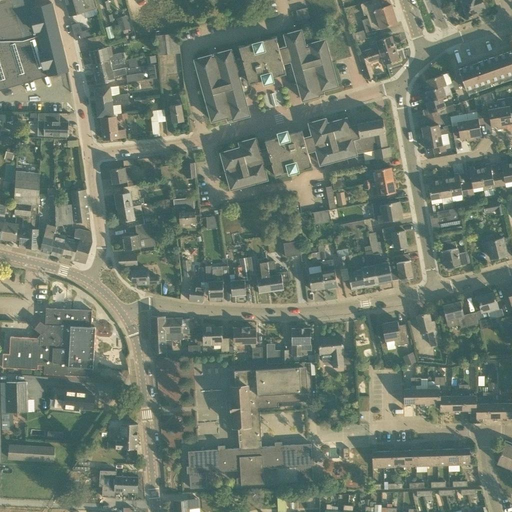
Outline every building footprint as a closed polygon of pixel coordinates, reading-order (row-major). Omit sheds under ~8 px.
[(0,0),(0,90),(49,75),(68,71),(68,69),(63,48),(63,47),(62,47),(57,26),(58,26),(57,25),(52,4),(52,2),(33,7),(30,0),(0,0)] [(97,8),(94,0),(65,0),(70,16),(97,8)] [(391,5),(389,0),(370,0),(364,2),(361,3),(364,15),(367,14),(368,18),(362,20),(366,32),(372,30),(373,31),(397,23),(392,4),(391,5)] [(467,16),(485,9),(481,0),(455,0),(455,1),(458,0),(461,0),(465,9),(463,10),(465,14),(466,13),(467,16)] [(309,7),(297,10),(299,20),(311,17),(309,7)] [(118,17),(121,30),(131,28),(128,15),(118,17)] [(82,32),(73,34),(75,40),(75,41),(88,39),(91,39),(91,37),(90,30),(82,32)] [(303,100),(319,96),(319,94),(323,93),(322,90),(338,86),(325,40),(309,44),(309,46),(305,47),(301,30),(285,35),(288,47),(279,49),(276,37),(239,47),(243,59),(234,61),(231,50),(215,54),(215,56),(212,57),(211,55),(195,60),(212,121),(227,117),(228,119),(233,118),(233,120),(249,115),(238,75),(247,73),(249,83),(264,79),(265,83),(273,81),(272,77),(286,73),(283,63),(292,60),(303,100)] [(355,42),(364,39),(366,38),(364,30),(352,34),(355,42)] [(158,56),(170,54),(180,53),(178,33),(156,36),(158,56)] [(91,39),(88,39),(89,45),(107,42),(106,36),(91,39)] [(368,57),(395,47),(391,36),(376,41),(379,48),(376,49),(375,48),(358,53),(360,59),(368,57)] [(128,52),(122,53),(112,55),(110,47),(109,44),(107,44),(107,42),(89,45),(91,51),(90,51),(93,63),(109,59),(110,61),(123,57),(123,58),(129,57),(128,52)] [(382,58),(384,65),(399,60),(395,47),(368,57),(360,59),(364,71),(372,68),(370,63),(379,60),(379,59),(382,58)] [(467,66),(459,69),(462,78),(466,90),(511,74),(511,50),(478,62),(477,60),(477,61),(473,62),(473,61),(467,64),(466,63),(467,66)] [(125,64),(123,58),(123,57),(110,61),(109,59),(93,63),(95,74),(103,72),(112,70),(111,66),(114,65),(114,66),(125,64)] [(112,71),(112,70),(103,72),(95,74),(97,84),(114,80),(114,77),(127,74),(126,68),(112,71)] [(127,82),(143,79),(142,73),(126,75),(127,82)] [(446,85),(446,84),(443,74),(426,80),(428,86),(425,87),(426,91),(442,86),(443,86),(446,85)] [(446,96),(443,86),(442,86),(426,91),(428,97),(425,98),(426,102),(442,97),(446,96)] [(97,102),(128,98),(127,94),(110,96),(109,87),(95,88),(97,102)] [(489,99),(497,98),(496,90),(488,91),(489,99)] [(448,113),(442,97),(426,102),(426,103),(428,108),(424,109),(428,120),(439,116),(448,113)] [(98,116),(108,115),(113,114),(112,105),(128,103),(128,98),(97,102),(98,116)] [(511,99),(508,100),(508,98),(498,100),(498,103),(502,128),(507,127),(507,124),(511,123),(511,99)] [(184,121),(182,111),(180,99),(169,101),(173,123),(184,121)] [(498,129),(502,128),(498,103),(487,104),(488,110),(483,111),(485,123),(490,122),(491,127),(497,126),(498,129)] [(157,109),(159,121),(166,121),(164,108),(157,109)] [(151,110),(152,124),(153,134),(160,133),(159,121),(157,109),(151,110)] [(478,118),(468,119),(471,140),(476,139),(475,136),(481,135),(479,124),(485,123),(483,111),(477,112),(478,118)] [(69,122),(59,121),(58,121),(58,114),(39,113),(39,129),(45,129),(45,135),(68,136),(69,122)] [(126,137),(125,129),(118,130),(116,116),(101,118),(103,140),(126,137)] [(419,134),(420,138),(441,134),(441,135),(453,133),(452,127),(452,126),(443,127),(443,129),(440,130),(439,124),(442,124),(439,116),(428,120),(430,126),(422,127),(423,133),(419,134)] [(375,159),(391,156),(390,147),(389,147),(388,147),(385,132),(386,132),(383,119),(357,124),(358,125),(349,127),(346,118),(327,124),(325,119),(309,123),(313,136),(304,138),(302,130),(288,134),(287,131),(278,133),(279,137),(265,140),(268,148),(259,151),(256,138),(239,143),(241,147),(221,153),(226,169),(227,169),(228,172),(227,173),(231,189),(267,179),(263,164),(271,162),(275,177),(312,166),(308,151),(316,149),(321,164),(356,154),(356,152),(374,149),(375,159)] [(458,125),(455,126),(452,127),(453,133),(454,138),(460,137),(460,139),(466,138),(467,141),(471,140),(468,119),(457,121),(458,125)] [(443,145),(441,135),(441,134),(420,138),(421,143),(424,143),(425,148),(433,147),(434,153),(446,151),(445,145),(443,145)] [(505,182),(511,180),(511,163),(506,164),(506,161),(501,161),(503,172),(498,173),(500,186),(505,185),(505,182)] [(194,176),(193,163),(185,163),(186,177),(194,176)] [(381,163),(372,165),(369,165),(370,171),(369,171),(370,179),(364,180),(365,185),(393,179),(391,167),(382,168),(381,163)] [(494,187),(500,186),(498,173),(492,174),(490,163),(485,164),(486,168),(480,169),(483,186),(484,190),(494,189),(494,187)] [(113,184),(123,182),(127,181),(126,173),(132,172),(131,166),(111,169),(113,184)] [(472,182),(466,183),(468,195),(474,194),(473,188),(483,186),(480,169),(474,170),(474,166),(469,167),(472,182)] [(19,246),(38,248),(39,229),(35,229),(36,213),(38,214),(40,173),(16,171),(15,189),(15,196),(14,203),(16,203),(15,215),(17,215),(22,216),(20,233),(19,246)] [(462,194),(462,196),(464,207),(470,206),(468,195),(466,183),(465,175),(459,176),(459,173),(454,174),(455,177),(449,178),(452,196),(462,194)] [(438,177),(438,180),(442,197),(452,196),(449,178),(443,179),(442,176),(438,177)] [(438,180),(433,181),(432,178),(427,179),(431,199),(442,197),(438,180)] [(373,196),(386,194),(396,192),(393,179),(365,185),(366,189),(372,188),(373,196)] [(117,208),(133,205),(132,200),(140,199),(138,185),(126,187),(127,193),(115,195),(117,208)] [(76,223),(80,222),(90,221),(86,189),(72,191),(76,223)] [(45,235),(40,251),(49,253),(55,232),(56,226),(55,226),(55,205),(55,196),(50,196),(50,205),(50,224),(48,224),(45,235)] [(345,197),(337,199),(339,207),(346,206),(345,197)] [(194,209),(193,200),(193,198),(173,199),(175,219),(180,218),(180,225),(195,224),(194,209)] [(378,215),(380,222),(398,219),(398,218),(397,218),(396,215),(402,214),(399,201),(381,205),(383,214),(378,215)] [(495,202),(483,204),(485,212),(496,210),(497,214),(504,213),(502,201),(495,202)] [(55,226),(56,226),(73,225),(71,205),(55,205),(55,226)] [(119,222),(129,220),(131,220),(132,225),(132,226),(135,225),(144,224),(142,209),(134,211),(133,205),(117,208),(119,222)] [(317,224),(332,221),(329,209),(314,212),(317,224)] [(456,220),(454,209),(450,210),(451,215),(439,218),(440,223),(456,220)] [(17,233),(20,233),(22,216),(17,215),(15,224),(4,222),(2,238),(16,240),(17,233)] [(345,231),(356,229),(365,227),(364,220),(343,224),(345,231)] [(440,223),(441,231),(462,227),(461,220),(456,220),(440,223)] [(165,223),(166,235),(173,234),(172,222),(165,223)] [(125,250),(135,248),(141,247),(140,240),(149,238),(147,223),(144,224),(135,225),(137,235),(123,236),(125,250)] [(337,223),(331,225),(332,233),(339,232),(337,223)] [(393,237),(395,249),(408,247),(405,230),(395,232),(394,227),(382,229),(384,239),(393,237)] [(91,232),(82,230),(79,229),(75,230),(75,237),(79,238),(73,259),(86,263),(93,242),(91,232)] [(58,236),(59,233),(55,232),(49,253),(62,256),(66,239),(66,238),(58,236)] [(392,280),(389,264),(389,262),(378,264),(378,262),(381,261),(381,260),(380,253),(383,253),(381,242),(378,242),(376,232),(370,233),(372,245),(379,283),(385,282),(384,282),(385,282),(387,283),(390,282),(391,281),(392,280)] [(507,255),(503,237),(495,239),(494,233),(486,235),(491,259),(507,255)] [(79,238),(75,237),(67,235),(66,238),(66,239),(62,256),(73,259),(79,238)] [(458,253),(457,247),(456,247),(455,242),(451,242),(450,239),(441,241),(442,246),(443,251),(441,251),(443,257),(444,257),(447,269),(461,265),(469,263),(467,252),(458,253)] [(298,242),(284,244),(286,257),(300,255),(298,242)] [(372,265),(362,267),(365,286),(367,286),(368,287),(371,286),(372,284),(373,284),(379,283),(372,245),(364,247),(365,252),(366,252),(368,263),(370,263),(372,263),(372,265)] [(320,262),(327,261),(325,251),(318,252),(320,262)] [(313,263),(320,262),(318,252),(312,253),(313,263)] [(399,255),(400,262),(397,262),(397,263),(389,264),(392,280),(400,279),(413,277),(409,253),(399,255)] [(365,286),(362,267),(362,269),(356,271),(355,266),(353,254),(338,257),(340,269),(348,267),(352,288),(365,286)] [(120,266),(137,265),(137,255),(119,256),(120,266)] [(254,256),(247,258),(250,279),(251,279),(251,275),(257,275),(254,256)] [(235,274),(229,274),(229,275),(230,278),(230,281),(231,281),(232,295),(246,294),(245,280),(250,279),(247,258),(239,259),(241,267),(234,268),(235,274)] [(190,264),(189,264),(189,260),(182,261),(184,277),(191,276),(190,264)] [(267,262),(271,290),(284,289),(283,281),(289,280),(288,271),(276,273),(274,261),(267,262)] [(259,292),(271,290),(267,262),(260,263),(262,277),(257,277),(259,292)] [(208,282),(209,292),(209,296),(224,296),(223,280),(222,281),(222,278),(230,278),(229,275),(229,274),(228,266),(221,266),(222,269),(213,269),(213,266),(206,266),(206,267),(205,267),(206,282),(208,282)] [(198,280),(191,280),(189,300),(203,302),(205,288),(201,287),(202,282),(206,282),(205,267),(199,267),(198,280)] [(322,272),(324,288),(338,286),(335,269),(322,272)] [(138,284),(148,283),(159,283),(158,277),(149,277),(149,270),(132,271),(132,282),(138,282),(138,284)] [(324,288),(322,272),(308,274),(311,290),(324,288)] [(500,305),(498,306),(494,292),(478,296),(482,309),(477,311),(479,321),(503,314),(500,305)] [(443,306),(446,320),(448,328),(460,325),(461,328),(480,323),(479,321),(477,311),(464,314),(460,301),(443,306)] [(92,310),(64,309),(46,308),(45,325),(47,326),(37,338),(11,336),(10,354),(3,354),(2,368),(44,370),(44,374),(92,376),(93,368),(94,358),(96,327),(91,326),(92,310)] [(440,334),(437,335),(434,321),(431,322),(429,313),(417,316),(421,333),(428,331),(431,346),(442,343),(440,334)] [(183,333),(182,318),(165,318),(165,316),(151,316),(151,334),(165,334),(174,333),(183,333)] [(511,335),(511,327),(509,317),(501,319),(506,337),(511,335)] [(398,326),(397,322),(397,321),(383,323),(386,341),(394,339),(395,346),(409,343),(405,324),(398,326)] [(229,351),(229,346),(229,338),(222,338),(222,327),(214,327),(214,325),(204,325),(204,344),(214,344),(214,342),(221,342),(222,351),(229,351)] [(102,340),(110,340),(110,327),(101,327),(102,340)] [(241,343),(257,343),(256,329),(250,329),(250,327),(233,328),(234,339),(241,338),(241,343)] [(311,344),(311,328),(292,328),(292,344),(292,356),(302,356),(302,350),(311,350),(311,344)] [(172,350),(172,340),(183,340),(183,333),(174,333),(165,334),(151,334),(152,353),(166,352),(166,350),(172,350)] [(351,364),(351,360),(350,350),(343,351),(342,336),(319,338),(321,354),(332,353),(333,367),(343,366),(343,365),(351,364)] [(253,365),(262,364),(263,364),(262,347),(252,348),(253,365)] [(267,363),(281,363),(288,363),(288,350),(281,350),(281,352),(266,353),(267,363)] [(415,353),(405,355),(406,364),(416,362),(415,353)] [(308,401),(307,378),(300,379),(300,367),(256,370),(251,371),(251,370),(235,371),(235,370),(234,370),(234,371),(235,371),(236,386),(232,386),(231,386),(231,387),(232,402),(231,402),(232,405),(233,405),(234,408),(232,408),(232,411),(233,411),(234,426),(234,427),(235,427),(238,426),(239,441),(239,442),(240,442),(241,442),(241,448),(225,449),(225,445),(218,446),(218,449),(188,451),(189,466),(187,466),(187,473),(190,473),(191,488),(207,487),(206,472),(240,470),(241,478),(236,478),(237,484),(241,484),(241,485),(264,483),(263,468),(276,468),(277,483),(313,480),(312,465),(315,465),(314,458),(312,458),(311,443),(282,445),(282,442),(275,442),(275,446),(260,447),(260,441),(262,440),(260,409),(279,407),(278,402),(308,401)] [(4,374),(4,381),(15,381),(15,373),(4,374)] [(27,412),(27,411),(27,382),(10,382),(7,382),(7,409),(7,410),(8,412),(26,412),(27,412)] [(412,403),(416,403),(416,388),(404,389),(404,405),(412,405),(412,403)] [(420,405),(428,405),(428,388),(416,388),(416,403),(420,403),(420,405)] [(440,403),(440,396),(440,388),(428,388),(428,405),(436,405),(436,403),(440,403)] [(95,395),(87,394),(87,392),(56,389),(55,398),(65,399),(64,408),(79,410),(79,407),(94,409),(95,395)] [(444,413),(452,413),(452,396),(440,396),(440,403),(440,411),(444,411),(444,413)] [(460,410),(464,410),(464,396),(452,396),(452,413),(460,412),(460,410)] [(476,412),(476,403),(476,396),(464,396),(464,410),(468,410),(468,412),(476,412)] [(509,417),(511,417),(511,402),(500,403),(500,420),(509,420),(509,417)] [(485,418),(488,418),(488,403),(476,403),(476,412),(476,420),(485,420),(485,418)] [(492,420),(500,420),(500,403),(488,403),(488,418),(492,418),(492,420)] [(138,424),(136,424),(122,423),(121,441),(108,440),(108,448),(121,448),(137,449),(138,424)] [(511,468),(511,445),(506,443),(497,463),(511,468)] [(9,445),(8,458),(54,461),(55,448),(9,445)] [(449,465),(459,465),(459,446),(454,446),(454,449),(448,449),(449,465)] [(459,465),(470,464),(470,448),(464,448),(463,446),(459,446),(459,465)] [(416,466),(416,447),(411,448),(411,450),(405,450),(405,466),(416,466)] [(427,466),(426,450),(420,450),(420,447),(416,447),(416,466),(427,466)] [(427,466),(438,465),(437,447),(432,447),(432,449),(426,450),(427,466)] [(449,465),(448,449),(442,449),(442,447),(437,447),(438,465),(449,465)] [(384,467),(395,467),(394,448),(389,448),(389,451),(383,451),(384,467)] [(395,467),(405,466),(405,450),(399,450),(399,448),(394,448),(395,467)] [(384,467),(383,451),(377,451),(377,449),(372,449),(373,468),(384,467)] [(77,461),(73,468),(90,469),(90,461),(77,461)] [(138,477),(128,476),(105,475),(105,473),(94,473),(94,474),(97,479),(100,484),(104,484),(104,490),(137,492),(138,477)] [(174,511),(189,511),(190,509),(199,508),(198,498),(174,500),(174,511)]
